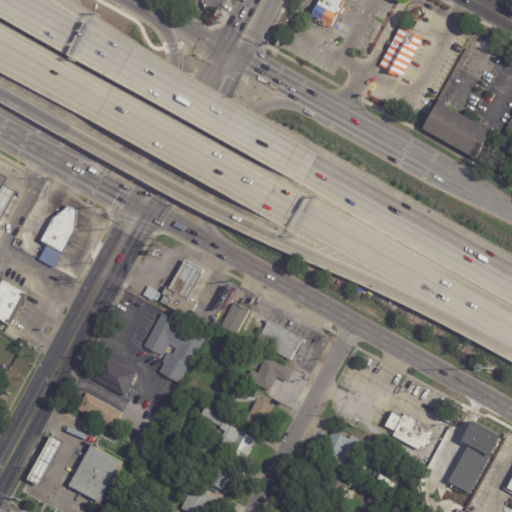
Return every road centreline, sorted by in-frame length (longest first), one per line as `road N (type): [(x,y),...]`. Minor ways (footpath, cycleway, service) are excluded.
road 1 (secondary): [(143,211),(511,411)]
road 2 (secondary): [(229,55),(52,376)]
road 3 (motorway): [(0,52),(285,212)]
road 4 (motorway): [(285,212),(511,338)]
road 5 (motorway): [(269,239),(508,337)]
road 6 (motorway): [(61,128),(269,239)]
road 7 (motorway): [(511,285),(309,168)]
road 8 (secondary): [(53,159),(112,158),(128,147),(172,57),(151,12)]
road 9 (residential): [(353,325),(250,511)]
road 10 (secondary): [(311,100),(257,107),(246,117),(204,201),(212,246)]
road 11 (motorway): [(309,168),(159,83)]
road 12 (motorway): [(159,83),(11,0)]
road 13 (secondary): [(433,169),(311,100)]
road 14 (motorway): [(159,83),(53,0)]
